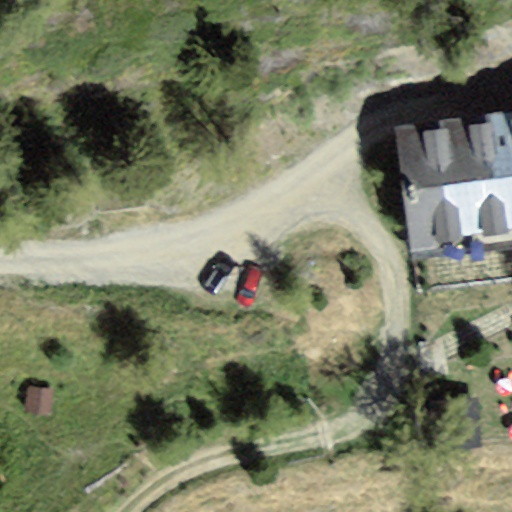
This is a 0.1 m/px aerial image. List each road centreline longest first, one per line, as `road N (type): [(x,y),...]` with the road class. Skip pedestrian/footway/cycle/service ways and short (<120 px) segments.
road 1 (track): [(134,511),(194,459),(380,412),(389,292),(356,227)]
road 2 (track): [(0,261),(169,253),(305,199),(356,227)]
